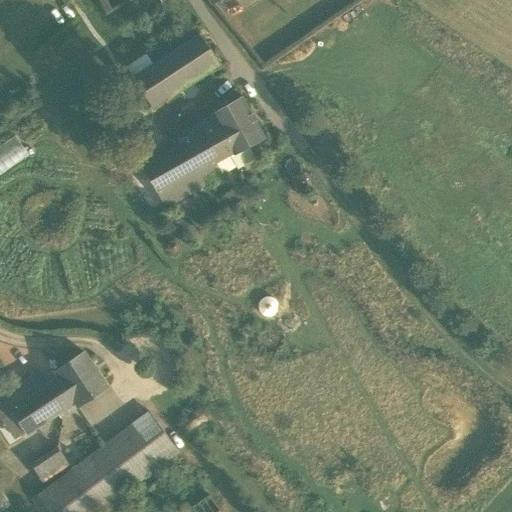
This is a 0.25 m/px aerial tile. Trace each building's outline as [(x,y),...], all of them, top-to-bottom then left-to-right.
[(153,109),(220,65),(199,33),(132,77),(153,109)] [(266,138),(241,96),(210,113),(215,121),(140,164),(167,209),(222,177),(221,175),(236,167),(231,158),(266,138)] [(109,386),(84,352),(54,372),(57,376),(45,384),(38,373),(0,397),(0,431),(11,448),(78,402),(80,406),(109,386)] [(49,511),(99,511),(179,452),(148,411),(37,495),(49,511)] [(69,465),(59,451),(57,447),(29,465),(41,483),(69,465)] [(162,511),(202,483),(187,464),(122,511),(162,511)]
